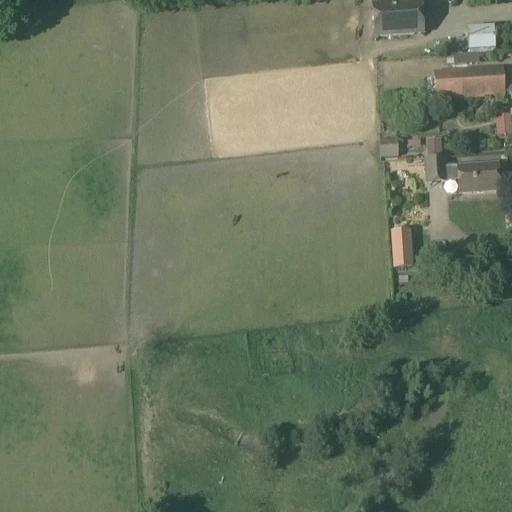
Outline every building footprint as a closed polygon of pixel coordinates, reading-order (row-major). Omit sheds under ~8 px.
[(423,36),(421,1),(369,5),(371,40),(423,36)] [(492,48),(491,29),(466,30),(468,50),(492,48)] [(494,50),(449,52),(450,70),(494,69),(494,50)] [(511,89),(503,90),(502,70),(459,72),(461,101),(504,99),(503,95),(511,94),(511,89)] [(461,101),(459,72),(434,73),(434,103),(461,101)] [(379,141),(380,159),(397,158),(396,140),(379,141)] [(419,141),(405,142),(405,149),(420,148),(419,141)] [(446,168),(445,158),(424,159),(425,184),(447,183),(446,168)] [(500,191),(498,165),(456,168),(458,194),(500,191)]
